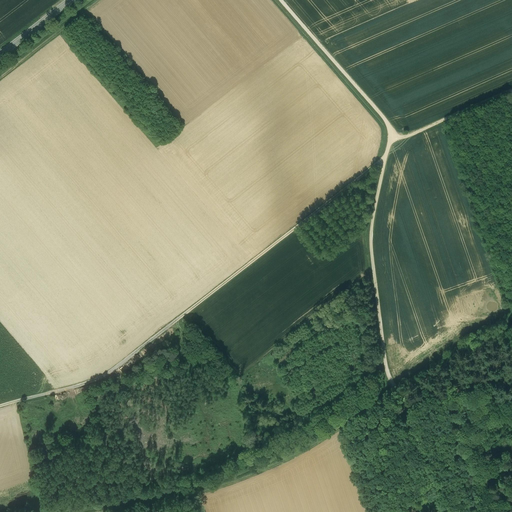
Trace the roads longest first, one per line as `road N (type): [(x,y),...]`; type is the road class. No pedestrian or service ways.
road 1 (track): [(0,406),(100,378),(385,158)]
road 2 (track): [(511,320),(453,346),(282,461),(225,485),(104,511)]
road 3 (track): [(389,142),(370,249),(385,363),(441,511)]
road 4 (track): [(280,0),(391,127),(389,142)]
road 5 (track): [(389,142),(511,89)]
road 6 (track): [(0,77),(99,0)]
